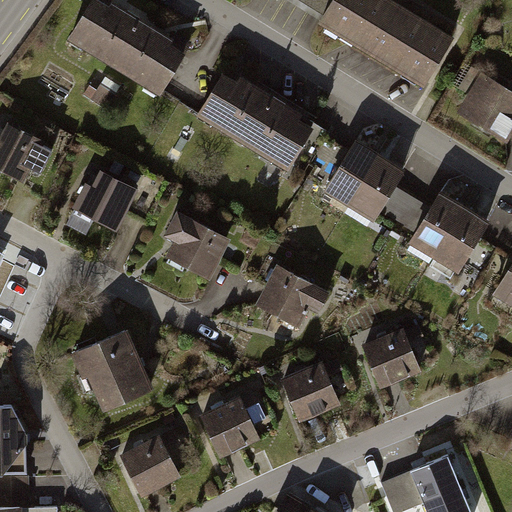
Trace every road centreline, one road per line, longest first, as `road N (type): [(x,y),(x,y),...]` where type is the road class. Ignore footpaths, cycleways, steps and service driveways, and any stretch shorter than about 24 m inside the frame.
road 1 (residential): [(204,0),(511,188)]
road 2 (residential): [(213,511),(511,384)]
road 3 (residential): [(97,511),(24,365),(66,257)]
road 4 (residential): [(66,257),(195,325)]
